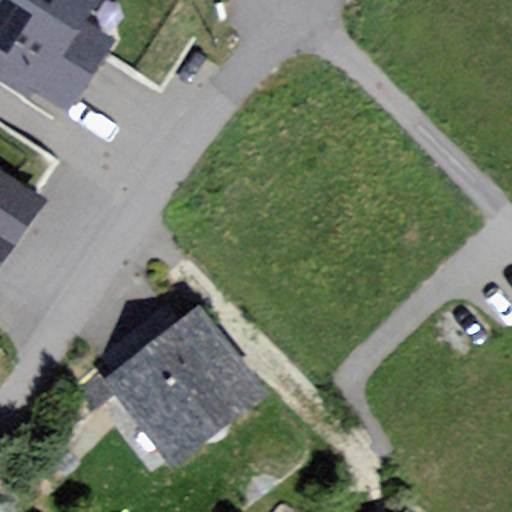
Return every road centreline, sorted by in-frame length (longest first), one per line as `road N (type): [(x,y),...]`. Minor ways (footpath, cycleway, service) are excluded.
road 1 (residential): [(300,0),(0,412)]
road 2 (unclassified): [(511,217),(300,0)]
